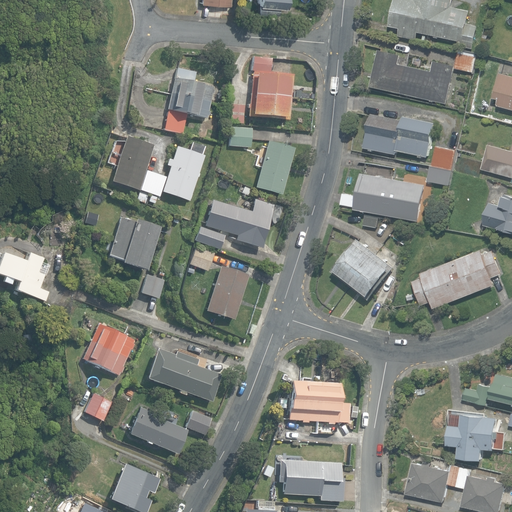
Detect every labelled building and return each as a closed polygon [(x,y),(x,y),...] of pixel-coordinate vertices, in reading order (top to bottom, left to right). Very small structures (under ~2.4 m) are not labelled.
[(257,0),(256,14),(276,15),(277,7),(284,8),(284,0),(257,0)] [(459,45),(473,48),(478,26),(468,24),(471,11),(452,7),(453,0),(396,0),(390,25),(401,28),(400,36),(417,39),(419,32),(460,41),(459,45)] [(456,68),(475,72),(479,53),(460,49),(456,68)] [(372,86),(448,103),(456,66),(435,61),(433,72),(399,64),(402,55),(381,50),(372,86)] [(270,58),(252,57),(252,71),(270,72),(270,58)] [(162,130),(181,134),(185,114),(205,118),(206,116),(207,116),(208,112),(207,112),(210,94),(212,94),(213,90),(212,90),(212,87),(192,83),(195,72),(176,68),(174,78),(173,78),(166,109),(167,110),(162,130)] [(247,116),(288,120),(292,75),(251,71),(247,116)] [(511,75),(501,73),(495,97),(500,99),(499,105),(511,108),(511,75)] [(218,98),(225,99),(226,91),(219,90),(218,98)] [(243,105),(230,104),(229,123),(242,124),(243,105)] [(398,150),(429,157),(436,123),(403,116),(402,119),(373,113),(366,148),(397,154),(398,150)] [(228,146),(249,147),(250,128),(230,127),(228,146)] [(206,136),(215,138),(216,132),(208,129),(206,136)] [(110,182),(137,191),(153,146),(125,136),(110,182)] [(464,138),(461,149),(474,152),(477,142),(464,138)] [(254,187),(280,194),(293,148),(267,141),(254,187)] [(482,168),(511,176),(511,150),(489,144),(482,168)] [(160,191),(188,201),(203,156),(176,146),(171,161),(167,159),(166,165),(169,166),(160,191)] [(433,166),(454,170),(458,150),(438,146),(433,166)] [(451,185),(454,170),(433,166),(432,165),(429,181),(451,185)] [(138,190),(158,197),(165,177),(145,171),(138,190)] [(356,209),(420,220),(426,185),(363,173),(359,196),(344,193),(342,205),(357,207),(356,209)] [(135,200),(144,203),(147,194),(138,191),(135,200)] [(485,225),(511,231),(511,198),(505,196),(502,206),(491,203),(485,225)] [(243,238),(261,243),(273,205),(254,199),(250,212),(211,199),(203,225),(237,236),(236,240),(242,242),(243,238)] [(365,224),(378,227),(379,217),(366,215),(365,224)] [(120,263),(144,271),(158,227),(134,220),(132,223),(119,218),(106,256),(121,261),(120,263)] [(195,241),(215,248),(219,237),(200,230),(195,241)] [(333,271),(370,300),(395,268),(358,239),(333,271)] [(188,265),(206,271),(213,253),(195,247),(188,265)] [(432,301),(435,308),(496,284),(493,277),(503,273),(494,251),(485,254),(483,250),(422,273),(423,278),(414,282),(422,305),(432,301)] [(13,290),(44,301),(48,292),(38,288),(43,275),(36,272),(41,258),(27,253),(24,262),(1,253),(0,256),(0,275),(17,281),(13,290)] [(204,311),(232,320),(246,275),(219,266),(204,311)] [(139,293),(158,299),(163,281),(145,275),(139,293)] [(81,359),(116,375),(118,372),(120,373),(122,367),(121,366),(129,349),(130,350),(133,344),(131,344),(133,340),(97,324),(81,359)] [(32,344),(31,333),(22,334),(22,344),(32,344)] [(184,392),(210,401),(220,374),(195,366),(197,359),(175,351),(173,355),(155,348),(145,378),(178,390),(177,392),(183,395),(184,392)] [(511,377),(497,374),(492,399),(511,403),(511,377)] [(288,420),(346,422),(347,403),(337,403),(338,383),(289,382),(288,420)] [(464,399),(487,405),(492,387),(480,384),(478,390),(467,388),(464,399)] [(83,412),(101,421),(110,402),(92,393),(83,412)] [(127,433),(177,454),(186,430),(161,420),(162,417),(137,407),(127,433)] [(185,427),(203,435),(210,419),(191,411),(185,427)] [(459,458),(484,460),(485,448),(508,450),(510,430),(500,429),(501,417),(453,413),(452,424),(451,424),(449,445),(460,446),(459,458)] [(319,500),(340,501),(341,478),(337,478),(338,463),(279,460),(278,481),(282,481),(282,493),(319,495),(319,500)] [(457,486),(462,466),(452,464),(450,471),(431,466),(432,463),(425,461),(424,465),(414,462),(407,493),(444,502),(448,484),(457,486)] [(106,499),(136,511),(142,511),(148,499),(142,497),(145,490),(151,493),(157,478),(122,463),(106,499)] [(262,474),(269,477),(273,468),(266,465),(262,474)] [(472,469),(462,466),(457,486),(466,488),(462,505),(490,511),(500,511),(507,483),(496,481),(497,478),(490,476),(489,479),(470,475),(472,469)] [(48,487),(56,491),(59,484),(51,481),(48,487)] [(101,511),(82,503),(78,511),(101,511)]
